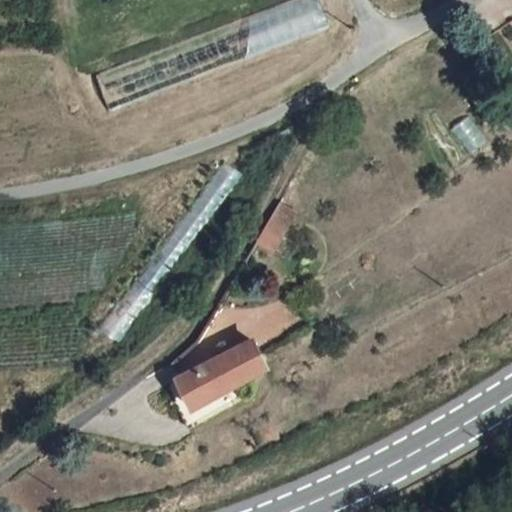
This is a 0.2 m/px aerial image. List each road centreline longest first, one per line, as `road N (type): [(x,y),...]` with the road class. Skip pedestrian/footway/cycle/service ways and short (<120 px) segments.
road 1 (unclassified): [(378,47),(182,340),(0,474)]
road 2 (unclassified): [(378,47),(300,103),(181,158),(0,196)]
road 3 (secondary): [(511,394),(289,511)]
